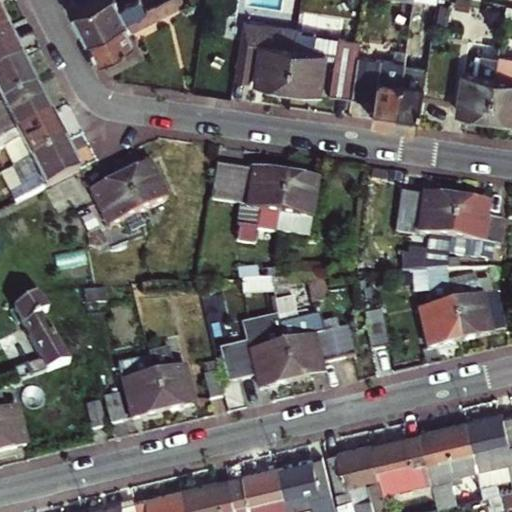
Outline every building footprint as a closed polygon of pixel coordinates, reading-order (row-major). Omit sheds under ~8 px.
[(89,33),(142,9),(138,0),(120,7),(116,0),(101,0),(78,11),(89,33)] [(184,6),(182,0),(160,0),(151,4),(142,9),(89,33),(105,65),(109,74),(147,55),(135,30),(184,6)] [(148,0),(138,0),(142,9),(151,4),(148,0)] [(453,4),(442,2),(442,4),(438,25),(450,27),(453,4)] [(506,25),(508,15),(489,12),(488,22),(506,25)] [(268,25),(247,22),(244,41),(258,43),(265,44),(268,25)] [(265,44),(259,83),(291,87),(296,48),(298,38),(299,30),(268,25),(265,44)] [(0,72),(21,62),(7,34),(0,37),(0,72)] [(296,48),(291,87),(323,92),(329,59),(341,61),(336,94),(353,97),(354,93),(360,56),(361,47),(298,38),(296,48)] [(252,81),(258,43),(244,41),(238,78),(252,81)] [(493,116),(503,49),(484,46),(479,75),(466,73),(460,112),(493,116)] [(511,50),(503,49),(493,116),(511,119),(511,50)] [(360,56),(354,93),(368,96),(373,68),(385,71),(380,98),(377,121),(400,124),(409,64),(410,54),(395,51),(394,61),(360,56)] [(0,109),(36,91),(21,62),(0,72),(0,109)] [(431,67),(409,64),(400,124),(423,127),(429,86),(432,67),(431,67)] [(368,96),(380,98),(385,71),(373,68),(368,96)] [(219,78),(198,74),(195,90),(218,93),(219,78)] [(0,142),(13,136),(49,118),(36,91),(0,109),(0,142)] [(63,147),(49,118),(13,136),(0,142),(0,157),(4,156),(12,173),(28,165),(63,147)] [(41,193),(77,176),(63,147),(28,165),(12,173),(0,178),(0,179),(13,206),(41,193)] [(281,220),(287,181),(219,171),(213,206),(240,210),(236,247),(253,250),(256,231),(277,234),(281,220)] [(149,172),(92,199),(108,236),(125,229),(133,244),(147,237),(139,221),(167,209),(149,172)] [(318,186),(287,181),(281,220),(277,234),(311,239),(318,186)] [(421,238),(426,201),(403,198),(399,235),(421,238)] [(451,247),(457,205),(426,201),(421,238),(430,239),(413,273),(421,273),(442,271),(443,263),(445,259),(451,247)] [(488,209),(457,205),(451,247),(445,259),(491,264),(493,248),(500,249),(502,227),(486,225),(488,209)] [(454,271),(454,263),(443,263),(442,271),(454,271)] [(266,282),(314,280),(314,271),(267,274),(266,282)] [(442,271),(421,273),(422,277),(430,309),(419,312),(428,350),(459,342),(447,290),(443,278),(442,271)] [(266,282),(267,274),(257,275),(258,283),(266,282)] [(404,283),(404,278),(404,274),(392,274),(392,283),(404,283)] [(258,283),(257,275),(234,277),(234,285),(258,283)] [(268,290),(268,293),(278,291),(277,289),(302,287),(315,286),(314,280),(266,282),(268,290)] [(447,290),(459,342),(505,330),(495,293),(490,294),(487,280),(447,290)] [(258,283),(234,285),(237,292),(268,290),(266,282),(258,283)] [(315,286),(302,287),(304,307),(316,306),(315,286)] [(95,293),(85,294),(86,309),(108,307),(107,293),(95,293)] [(35,298),(14,310),(36,351),(55,340),(40,318),(48,313),(38,297),(35,298)] [(275,318),(291,382),(323,374),(318,354),(347,346),(339,317),(333,319),(316,323),(314,316),(313,313),(291,319),(285,297),(271,301),(275,318)] [(331,311),(314,316),(316,323),(333,319),(331,311)] [(377,317),(359,322),(361,329),(379,325),(377,317)] [(291,382),(275,318),(251,324),(247,331),(250,345),(222,351),(229,383),(257,376),(261,389),(291,382)] [(386,354),(379,325),(361,329),(368,358),(386,354)] [(71,364),(55,340),(36,351),(39,356),(48,371),(71,364)] [(168,350),(149,354),(150,360),(153,375),(163,412),(193,406),(184,367),(173,370),(168,350)] [(21,364),(27,378),(48,371),(39,356),(21,364)] [(132,420),(163,412),(153,375),(150,360),(141,362),(119,367),(132,420)] [(209,401),(223,397),(217,371),(203,374),(209,401)] [(116,394),(101,397),(108,426),(123,422),(116,394)] [(0,453),(28,446),(18,408),(4,411),(0,395),(0,453)] [(105,427),(99,402),(84,406),(91,430),(105,427)] [(484,501),(494,498),(491,486),(510,481),(511,491),(511,415),(499,418),(498,415),(465,424),(477,474),(484,501)] [(477,474),(465,424),(420,435),(431,485),(437,511),(450,509),(456,507),(451,487),(463,485),(461,477),(477,474)] [(382,496),(431,485),(419,435),(371,447),(378,479),(382,496)] [(326,458),(333,490),(362,482),(369,511),(386,511),(382,496),(378,479),(371,447),(326,458)] [(318,460),(275,470),(283,503),(285,511),(309,507),(309,511),(331,511),(326,491),(318,460)] [(283,503),(275,470),(228,481),(236,511),(275,511),(274,505),(283,503)] [(477,474),(461,477),(463,485),(468,505),(484,501),(477,474)] [(236,511),(228,481),(181,492),(185,511),(236,511)] [(369,511),(362,482),(333,490),(339,511),(369,511)] [(133,503),(135,511),(185,511),(181,492),(133,503)] [(503,496),(494,498),(496,511),(502,511),(511,509),(511,499),(505,501),(503,496)] [(135,511),(133,503),(96,511),(135,511)]
